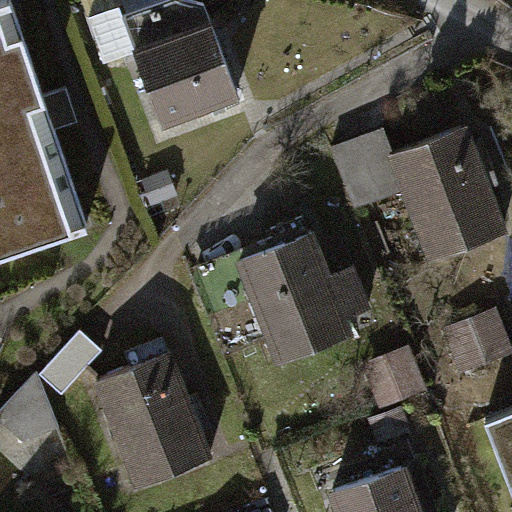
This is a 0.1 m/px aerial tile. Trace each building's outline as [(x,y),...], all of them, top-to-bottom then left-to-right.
[(0,0),(0,252),(88,223),(12,0),(0,0)] [(200,0),(157,0),(123,13),(163,121),(239,92),(204,1),(200,0)] [(384,126),(332,145),(354,205),(405,185),(431,254),(503,227),(487,185),(498,180),(483,140),(472,144),(464,123),(393,150),(384,126)] [(277,244),(194,276),(224,351),(269,333),(278,357),(351,329),(345,314),(368,305),(344,246),(322,255),(312,230),(308,231),(303,216),(271,229),(277,244)] [(511,324),(507,303),(454,316),(464,358),(511,346),(511,324)] [(90,324),(45,360),(65,384),(109,347),(90,324)] [(422,335),(383,336),(385,387),(424,385),(422,335)] [(169,349),(98,378),(139,482),(210,453),(169,349)] [(511,403),(485,414),(511,482),(511,403)] [(422,511),(405,462),(332,488),(340,511),(422,511)]
